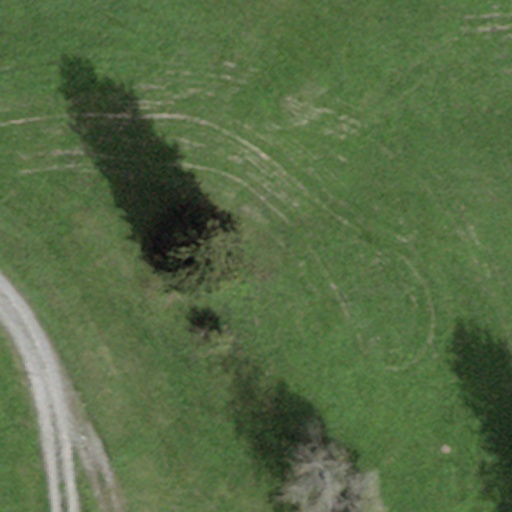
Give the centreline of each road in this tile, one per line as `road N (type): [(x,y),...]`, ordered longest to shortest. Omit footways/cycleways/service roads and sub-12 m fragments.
road 1 (track): [(67,384),(113,511)]
road 2 (unclassified): [(0,282),(17,289),(67,384)]
